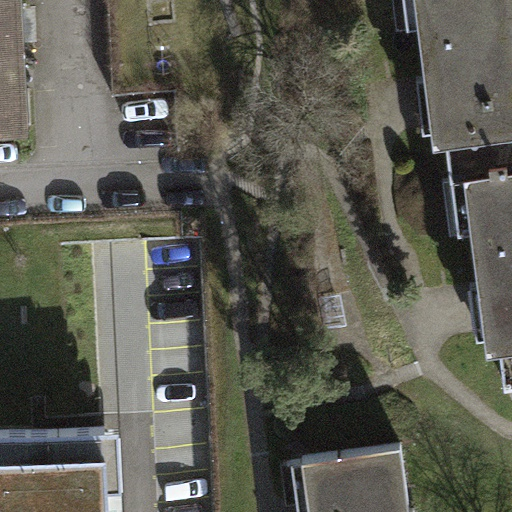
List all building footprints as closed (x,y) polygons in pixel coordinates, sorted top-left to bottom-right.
[(12,8),(11,0),(0,0),(0,126),(18,126),(13,39),(23,39),(21,8),(12,8)] [(106,0),(111,93),(177,90),(172,0),(106,0)] [(511,0),(415,0),(425,73),(439,72),(452,176),(466,174),(511,168),(511,0)] [(511,168),(466,174),(479,279),(493,278),(505,382),(511,381),(511,168)] [(0,511),(105,511),(102,428),(0,432),(0,511)] [(401,441),(302,455),(310,511),(414,511),(414,508),(410,508),(401,441)]
